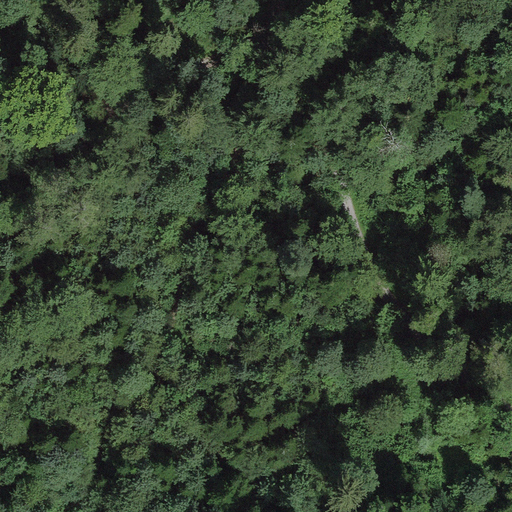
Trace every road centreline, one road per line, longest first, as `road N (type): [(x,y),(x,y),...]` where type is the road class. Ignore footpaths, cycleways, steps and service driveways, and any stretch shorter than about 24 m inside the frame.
road 1 (track): [(0,199),(288,10),(238,166),(53,511)]
road 2 (track): [(288,10),(384,300),(511,415)]
